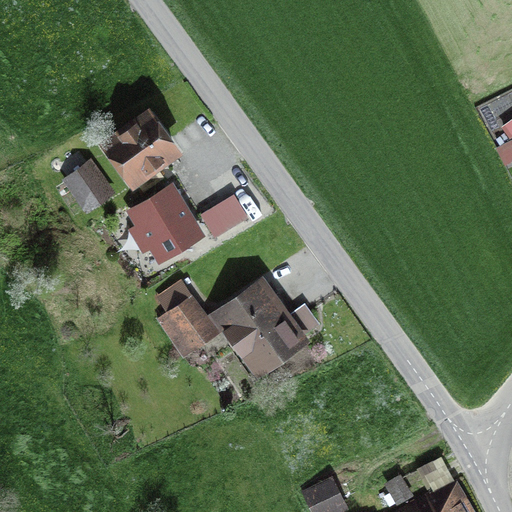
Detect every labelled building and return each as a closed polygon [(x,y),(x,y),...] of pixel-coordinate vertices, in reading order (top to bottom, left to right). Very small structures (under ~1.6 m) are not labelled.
[(166,161),(140,123),(96,153),(122,191),(166,161)] [(112,201),(90,170),(63,189),(84,220),(112,201)] [(170,190),(133,212),(161,258),(197,236),(170,190)] [(234,193),(204,213),(219,235),(249,216),(234,193)] [(180,284),(160,297),(170,312),(159,319),(180,351),(210,331),(180,284)] [(300,343),(261,286),(219,315),(258,372),(300,343)] [(345,511),(330,481),(304,493),(313,511),(345,511)] [(467,511),(451,482),(413,503),(418,511),(467,511)] [(418,511),(413,503),(397,511),(418,511)]
